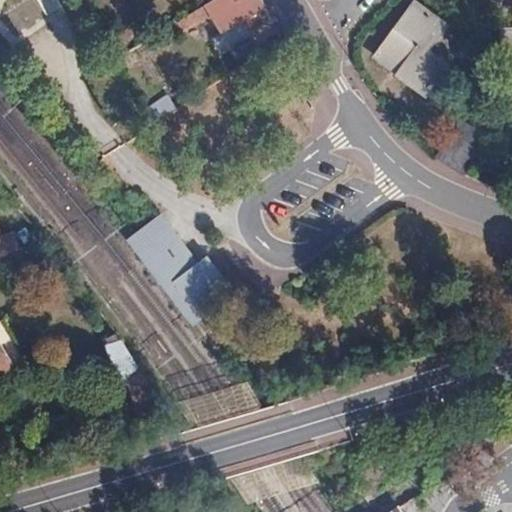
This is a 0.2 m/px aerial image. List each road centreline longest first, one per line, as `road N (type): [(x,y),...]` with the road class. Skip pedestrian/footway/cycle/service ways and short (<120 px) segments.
road 1 (primary): [(511,364),(15,511)]
road 2 (unknown): [(284,216),(216,225),(141,173),(44,58)]
road 3 (residential): [(316,41),(360,121),(405,166),(511,219)]
